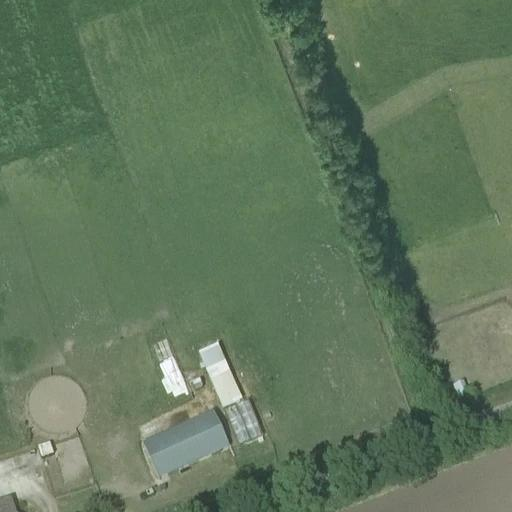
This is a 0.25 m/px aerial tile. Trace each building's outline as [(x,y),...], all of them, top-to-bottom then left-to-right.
[(215,345),(196,354),(221,411),(240,403),(215,345)] [(192,385),(195,393),(202,390),(199,382),(192,385)] [(234,444),(258,438),(248,403),(224,410),(234,444)] [(144,448),(159,481),(229,450),(214,416),(144,448)] [(53,457),(50,448),(50,446),(37,450),(38,452),(41,461),(53,457)] [(0,511),(14,511),(13,507),(10,501),(0,504),(0,511)]
